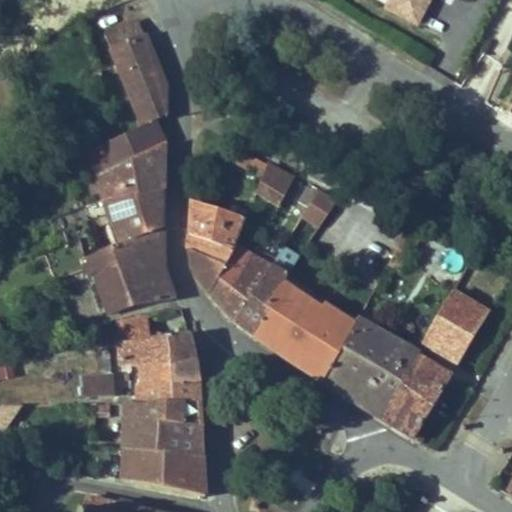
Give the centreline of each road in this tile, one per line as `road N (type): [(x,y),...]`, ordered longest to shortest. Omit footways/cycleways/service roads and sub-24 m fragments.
road 1 (tertiary): [(173,0),(179,132),(172,256),(186,295),(218,330)]
road 2 (residential): [(266,0),(466,114)]
road 3 (tertiary): [(218,330),(368,433),(375,449)]
road 4 (residential): [(224,511),(210,358),(218,330)]
road 5 (residential): [(213,511),(79,484),(51,494)]
